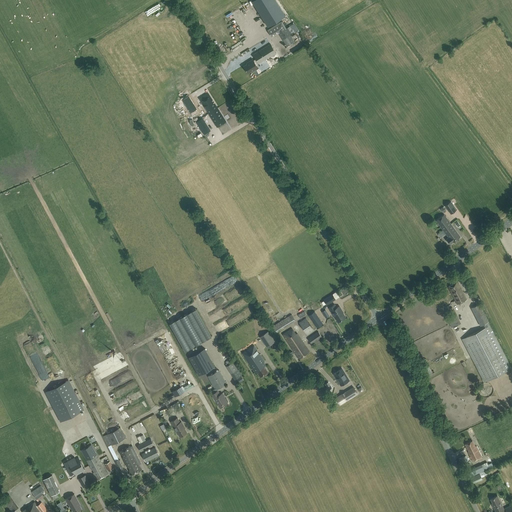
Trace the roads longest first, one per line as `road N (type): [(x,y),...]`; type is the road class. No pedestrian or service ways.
road 1 (unclassified): [(179,0),(377,317)]
road 2 (tertiary): [(131,497),(377,317)]
road 3 (unclassified): [(477,511),(381,315)]
road 4 (tertiary): [(381,315),(511,219)]
